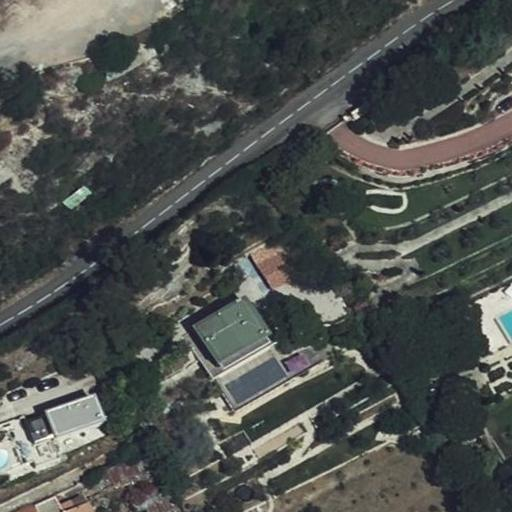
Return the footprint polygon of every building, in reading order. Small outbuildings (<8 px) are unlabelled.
[(266,261),(279,285),(305,270),(293,246),(266,261)] [(264,330),(248,301),(193,330),(217,367),(268,338),(264,330)] [(214,380),(276,345),(282,341),(273,325),(264,330),(268,338),(217,367),(193,330),(184,335),(211,382),(214,380)] [(92,400),(43,417),(51,440),(52,443),(101,426),(92,400)] [(58,460),(52,443),(51,440),(27,448),(34,469),(58,460)] [(93,511),(89,501),(66,511),(58,494),(24,509),(25,511),(93,511)]
